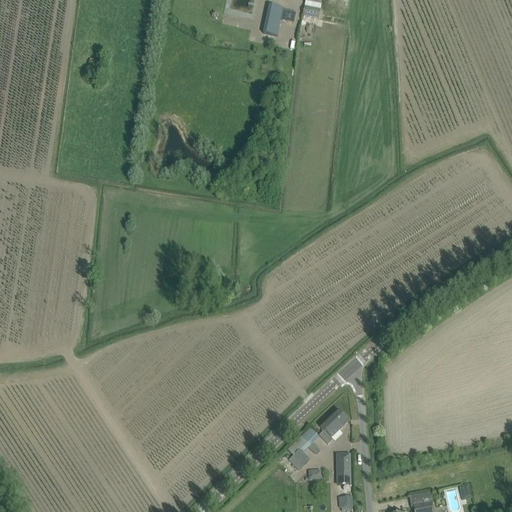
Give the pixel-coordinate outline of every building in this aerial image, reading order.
[(321,5),(321,0),(306,0),(306,2),(304,7),(301,23),(306,24),(307,18),(318,20),(320,10),(321,5)] [(269,6),(263,34),(277,37),(283,9),(269,6)] [(88,73),(99,74),(100,61),(89,60),(88,73)] [(333,442),(331,439),(349,422),(338,411),(320,428),(324,432),(319,437),(328,446),(333,442)] [(310,461),(302,453),(310,445),(306,440),(312,434),(309,431),(287,451),(293,457),(289,461),(299,471),(310,461)] [(315,456),(321,451),(314,444),(309,449),(315,456)] [(350,486),(350,456),(337,456),(338,486),(350,486)] [(320,473),(310,474),(310,482),(320,482),(320,473)] [(463,502),(473,499),(470,486),(459,488),(463,502)] [(339,499),(339,509),(353,508),(352,498),(339,499)]
